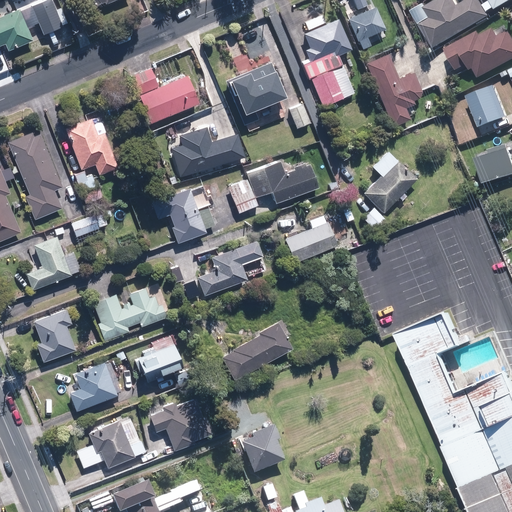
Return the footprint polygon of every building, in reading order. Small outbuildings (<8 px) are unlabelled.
[(56,6),(53,0),(42,0),(24,8),(32,24),(38,22),(43,33),(68,22),(60,4),(56,6)] [(109,0),(85,0),(89,9),(109,0)] [(368,0),(355,0),(359,8),(370,3),(368,0)] [(435,0),(425,6),(432,17),(421,23),(436,48),(492,15),(482,0),(435,0)] [(492,13),(511,0),(493,0),(487,4),(492,13)] [(387,28),(378,5),(349,17),(362,48),(373,44),(370,34),(387,28)] [(19,9),(0,17),(0,45),(7,42),(10,47),(32,37),(19,9)] [(353,48),(340,16),(304,30),(310,46),(306,48),(311,60),(304,63),(321,106),(345,96),(333,68),(343,64),(339,53),(353,48)] [(486,27),(448,48),(459,70),(470,64),(477,78),(511,59),(511,29),(509,24),(499,29),(497,25),(488,30),(486,27)] [(279,51),(220,76),(238,118),(297,92),(279,51)] [(400,75),(390,51),(367,61),(394,124),(412,117),(408,106),(417,102),(415,98),(425,94),(415,69),(400,75)] [(159,84),(152,65),(132,73),(151,122),(203,103),(192,72),(159,84)] [(497,83),(469,93),(481,126),(509,116),(497,83)] [(438,93),(424,99),(428,111),(442,105),(438,93)] [(304,101),(289,108),(298,127),(312,121),(304,101)] [(67,125),(81,169),(96,164),(99,173),(120,166),(107,129),(99,131),(94,116),(67,125)] [(183,142),(171,146),(180,176),(247,154),(240,131),(213,140),(208,124),(180,133),(183,142)] [(64,185),(41,131),(36,133),(34,129),(9,139),(30,192),(27,193),(37,217),(64,206),(56,188),(64,185)] [(511,146),(510,142),(476,153),(487,183),(511,174),(511,146)] [(417,176),(389,148),(372,165),(380,173),(362,192),(375,204),(383,212),(417,176)] [(272,190),(276,202),(323,184),(317,169),(302,175),(298,163),(286,168),(281,157),(246,171),(249,176),(256,196),(272,190)] [(8,194),(12,192),(7,179),(14,176),(10,165),(3,167),(0,160),(0,239),(22,231),(8,194)] [(106,196),(99,173),(96,164),(81,169),(75,171),(86,203),(106,196)] [(256,196),(249,176),(229,184),(239,211),(259,203),(256,196)] [(178,242),(209,231),(208,227),(216,224),(204,190),(195,193),(192,183),(151,198),(158,217),(171,213),(174,223),(172,224),(178,242)] [(383,212),(375,204),(362,217),(377,231),(389,218),(383,212)] [(106,209),(70,221),(75,235),(111,223),(106,209)] [(312,224),(285,236),(295,261),(340,242),(328,211),(310,218),(312,224)] [(32,288),(72,275),(71,271),(82,268),(76,249),(65,253),(58,233),(34,241),(42,265),(27,270),(32,288)] [(258,235),(211,254),(217,267),(198,275),(205,294),(250,276),(244,261),(265,253),(258,235)] [(108,244),(94,249),(98,262),(112,257),(108,244)] [(142,325),(169,314),(157,281),(130,291),(133,299),(121,303),(116,290),(93,298),(101,320),(98,321),(105,338),(130,329),(128,325),(140,320),(142,325)] [(45,361),(77,348),(67,323),(74,321),(68,305),(34,319),(42,339),(37,341),(45,361)] [(454,309),(405,331),(481,511),(511,511),(511,369),(495,330),(468,342),(454,309)] [(294,345),(278,319),(221,352),(237,379),(294,345)] [(133,358),(138,370),(143,368),(147,379),(173,369),(174,368),(188,363),(176,331),(152,340),(154,345),(140,351),(142,355),(133,358)] [(80,378),(82,384),(70,390),(78,409),(121,390),(107,358),(73,372),(76,379),(80,378)] [(199,377),(193,361),(188,363),(174,368),(173,369),(179,384),(199,377)] [(215,435),(201,395),(179,402),(178,398),(163,403),(165,407),(150,412),(156,431),(166,428),(174,449),(215,435)] [(77,448),(84,465),(106,457),(109,465),(148,451),(142,436),(140,437),(131,413),(90,429),(95,441),(77,448)] [(255,434),(243,439),(255,471),(287,459),(279,440),(283,439),(276,421),(253,431),(255,434)] [(165,511),(164,509),(181,501),(179,498),(202,488),(198,479),(159,496),(151,478),(146,480),(144,475),(126,483),(128,487),(112,494),(119,511),(165,511)] [(296,511),(345,511),(339,497),(325,503),(322,494),(309,499),(305,489),(294,493),(299,507),(295,509),(296,511)] [(213,511),(206,490),(186,497),(191,511),(213,511)] [(296,511),(295,509),(291,498),(269,507),(271,511),(296,511)]
